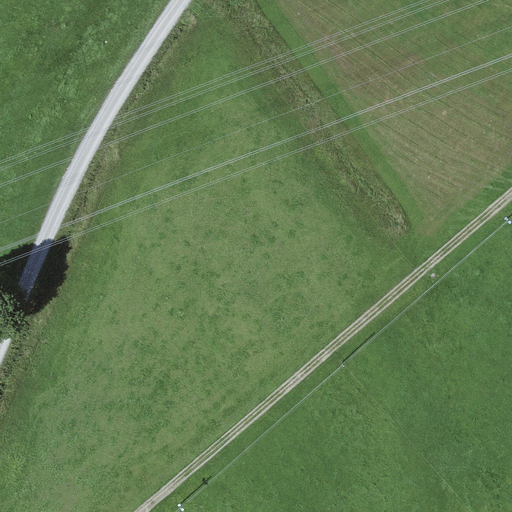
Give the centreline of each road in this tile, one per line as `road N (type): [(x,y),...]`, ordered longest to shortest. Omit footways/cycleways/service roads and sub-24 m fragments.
road 1 (track): [(139,511),(511,191)]
road 2 (unclassified): [(0,353),(109,112),(183,0)]
